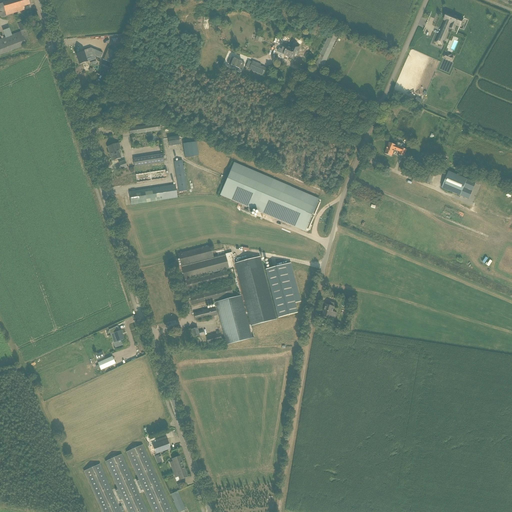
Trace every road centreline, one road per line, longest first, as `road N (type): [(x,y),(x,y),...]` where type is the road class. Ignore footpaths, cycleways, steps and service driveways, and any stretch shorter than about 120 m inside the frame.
road 1 (tertiary): [(208,511),(39,0)]
road 2 (unclassified): [(308,328),(343,190),(424,0)]
road 3 (track): [(280,511),(308,328)]
road 4 (track): [(70,465),(0,321)]
